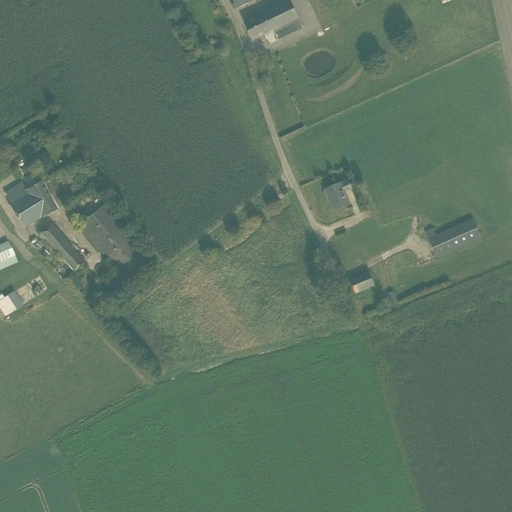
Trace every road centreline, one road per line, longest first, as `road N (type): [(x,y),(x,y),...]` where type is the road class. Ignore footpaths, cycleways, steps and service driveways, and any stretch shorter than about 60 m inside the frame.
road 1 (unclassified): [(342,292),(223,0)]
road 2 (track): [(342,292),(356,312),(419,511)]
road 3 (track): [(146,369),(26,254)]
